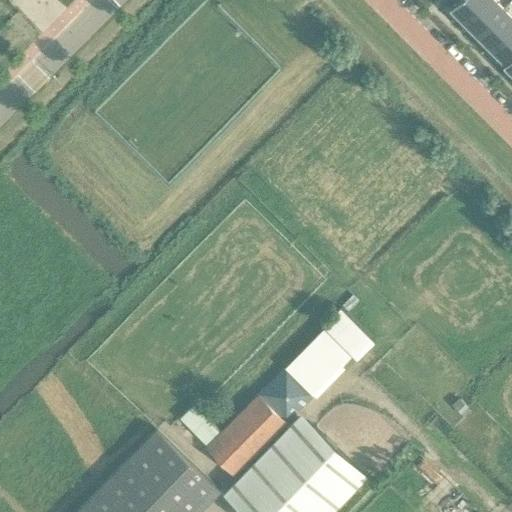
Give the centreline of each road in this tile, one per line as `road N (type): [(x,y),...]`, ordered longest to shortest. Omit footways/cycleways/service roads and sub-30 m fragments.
road 1 (residential): [(380,0),(511,132)]
road 2 (tertiary): [(0,111),(112,0)]
